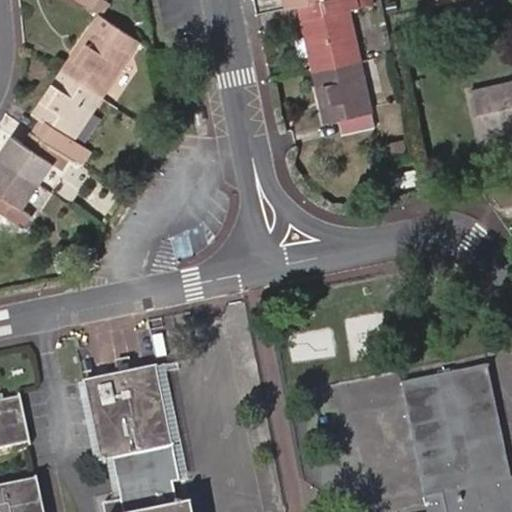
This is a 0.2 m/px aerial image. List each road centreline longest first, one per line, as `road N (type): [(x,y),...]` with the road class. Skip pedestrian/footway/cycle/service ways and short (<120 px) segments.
road 1 (residential): [(511,285),(471,243),(273,259)]
road 2 (residential): [(244,114),(118,297)]
road 3 (unknown): [(30,315),(81,511)]
road 4 (residential): [(273,259),(239,274),(118,297)]
road 5 (residential): [(273,259),(244,114)]
road 6 (residential): [(118,297),(0,321)]
